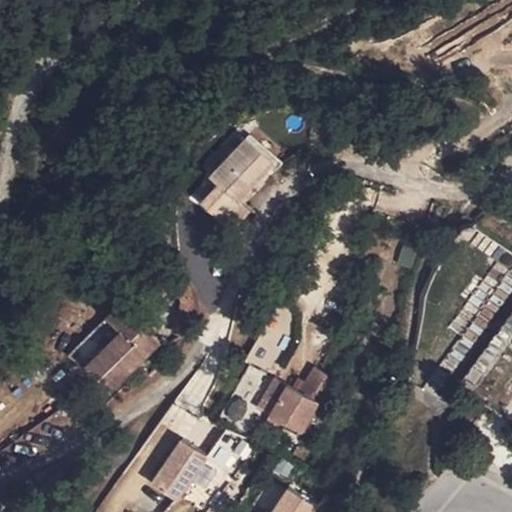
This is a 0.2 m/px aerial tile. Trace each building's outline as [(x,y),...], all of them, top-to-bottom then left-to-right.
[(224,228),(284,165),(249,132),(206,176),(217,186),(199,204),(224,228)] [(135,379),(173,326),(131,294),(119,309),(134,321),(107,358),(135,379)] [(227,408),(261,424),(282,382),(248,366),(227,408)] [(273,415),(302,432),(320,401),(325,404),(332,391),(308,377),(301,390),(290,384),(273,415)] [(212,447),(187,430),(157,474),(179,489),(212,447)] [(313,511),(317,508),(286,488),(270,511),(313,511)]
